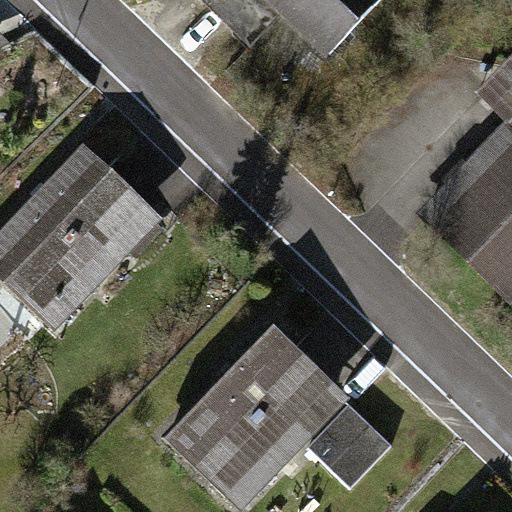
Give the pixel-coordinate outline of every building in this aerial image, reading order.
[(421,0),(289,0),(361,67),(423,1),(421,0)] [(0,87),(19,68),(0,49),(0,87)] [(1,253),(84,339),(194,231),(111,146),(1,253)] [(511,172),(463,221),(511,270),(511,172)] [(209,443),(282,511),(286,511),(378,415),(303,344),(209,443)]
